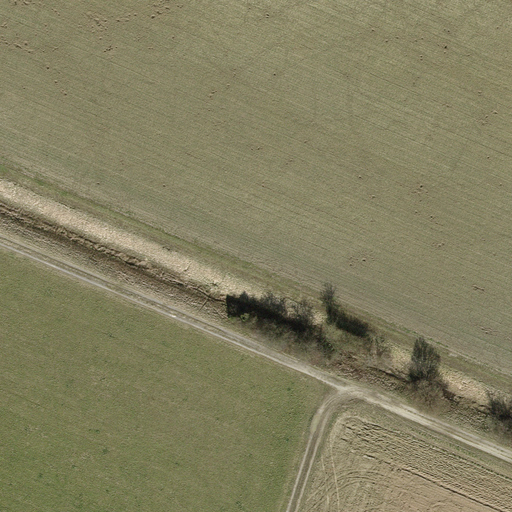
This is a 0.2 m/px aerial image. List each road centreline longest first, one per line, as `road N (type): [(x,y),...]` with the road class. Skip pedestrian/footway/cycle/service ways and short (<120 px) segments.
road 1 (track): [(0,245),(511,461)]
road 2 (track): [(295,511),(336,387)]
